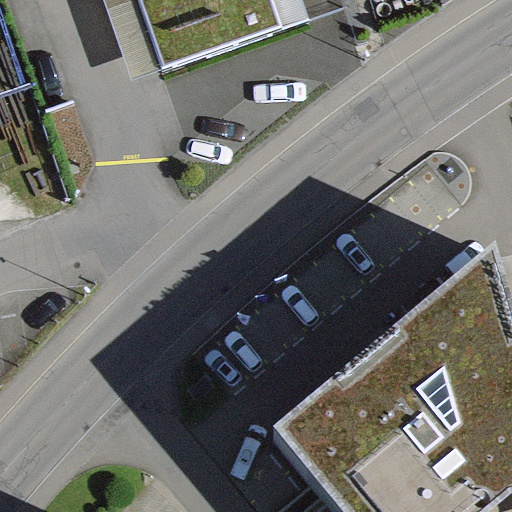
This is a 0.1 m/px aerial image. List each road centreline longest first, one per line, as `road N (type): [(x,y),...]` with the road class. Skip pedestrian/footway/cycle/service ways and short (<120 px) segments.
road 1 (unclassified): [(511,39),(287,194),(166,300),(0,479)]
road 2 (unknown): [(485,55),(511,252)]
